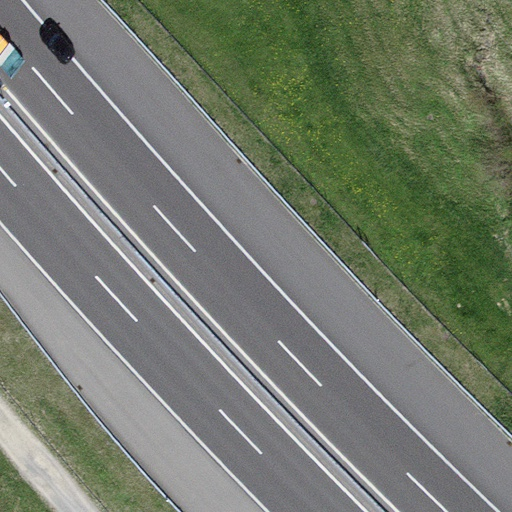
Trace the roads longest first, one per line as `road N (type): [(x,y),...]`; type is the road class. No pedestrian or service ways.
road 1 (motorway): [(446,511),(169,221),(0,29)]
road 2 (motorway): [(0,168),(319,511)]
road 3 (track): [(81,511),(0,416)]
